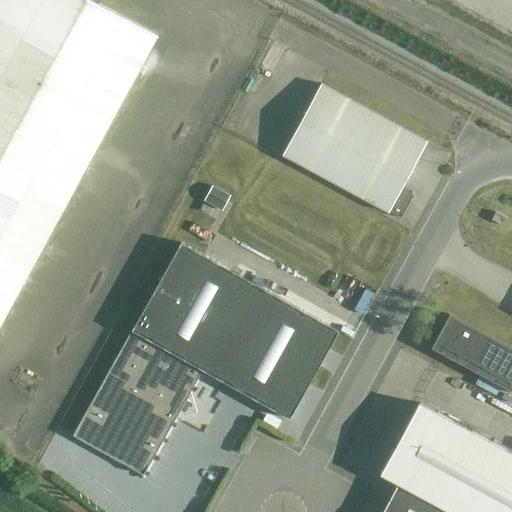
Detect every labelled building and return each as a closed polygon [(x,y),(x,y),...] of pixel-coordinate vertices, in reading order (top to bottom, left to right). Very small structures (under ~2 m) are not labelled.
[(0,0),(0,328),(160,35),(94,0),(0,0)] [(401,219),(413,195),(404,186),(429,142),(323,84),(284,155),(401,219)] [(204,200),(223,210),(231,195),(213,185),(204,200)] [(493,220),(505,227),(508,219),(497,213),(493,220)] [(340,331),(183,243),(134,330),(133,330),(74,435),(145,475),(178,417),(182,411),(186,413),(192,402),(188,400),(192,394),(191,393),(204,370),(291,419),(340,331)] [(511,348),(451,315),(432,348),(511,391),(511,348)] [(511,511),(511,453),(420,403),(381,474),(399,483),(383,511),(511,511)]
